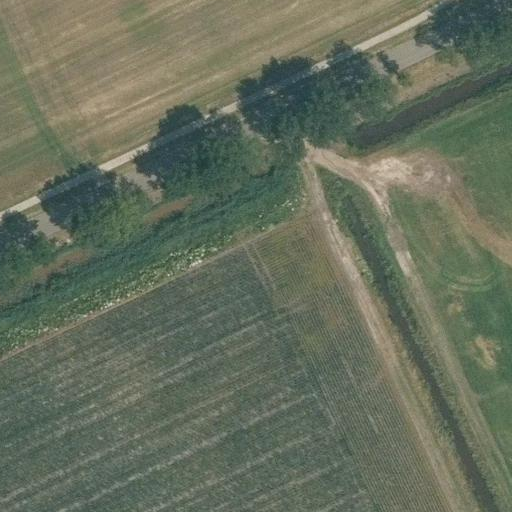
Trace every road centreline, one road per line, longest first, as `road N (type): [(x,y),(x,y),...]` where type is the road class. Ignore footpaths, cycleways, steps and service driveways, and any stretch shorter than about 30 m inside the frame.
road 1 (tertiary): [(0,249),(511,8)]
road 2 (track): [(283,116),(304,143),(346,172),(398,189),(511,120)]
